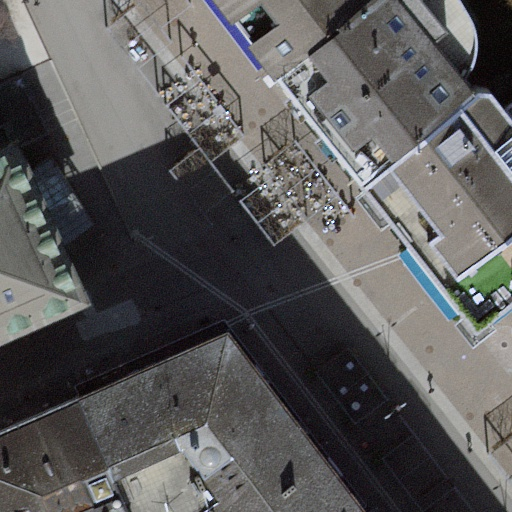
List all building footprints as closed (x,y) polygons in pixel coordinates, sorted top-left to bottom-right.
[(217,0),(277,77),(369,0),(217,0)] [(369,0),(277,77),(361,188),(476,90),(465,77),(473,61),(475,46),(475,42),(474,28),(465,5),(461,0),(369,0)] [(23,74),(0,83),(0,155),(8,152),(49,134),(23,74)] [(476,90),(361,188),(475,333),(511,305),(511,121),(504,111),(492,94),(476,90)] [(8,152),(0,155),(0,335),(75,302),(8,152)] [(362,511),(219,334),(83,398),(132,511),(202,511),(213,508),(216,511),(362,511)] [(132,511),(83,398),(0,433),(0,511),(132,511)]
